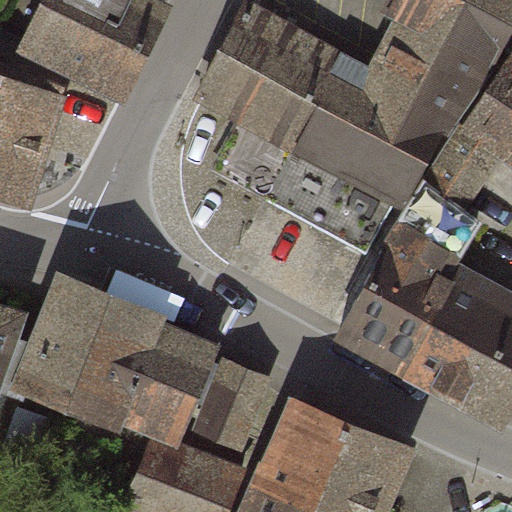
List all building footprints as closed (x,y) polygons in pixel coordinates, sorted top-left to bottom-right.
[(43,0),(22,42),(125,94),(167,10),(146,0),(43,0)] [(398,91),(451,119),(492,60),(511,21),(511,0),(397,0),(392,10),(405,18),(386,57),(409,70),(398,91)] [(268,197),(340,61),(248,8),(203,94),(245,116),(217,170),(268,197)] [(511,56),(462,130),(428,180),(463,207),(502,152),(511,158),(511,56)] [(268,197),(369,250),(451,119),(398,91),(340,61),(268,197)] [(0,190),(27,199),(58,97),(0,72),(0,190)] [(397,361),(449,271),(477,221),(463,207),(428,180),(342,328),(397,361)] [(397,361),(505,419),(511,405),(511,304),(449,271),(397,361)] [(78,410),(83,397),(118,413),(158,325),(60,285),(37,344),(25,374),(32,376),(40,379),(36,393),(78,410)] [(0,386),(24,395),(32,376),(25,374),(37,344),(16,337),(25,313),(0,305),(0,386)] [(217,349),(158,325),(118,413),(179,434),(217,349)] [(237,444),(266,377),(231,361),(204,431),(237,444)] [(378,511),(410,441),(285,394),(235,511),(378,511)] [(153,511),(219,511),(238,463),(185,443),(179,464),(143,450),(124,501),(153,511)]
